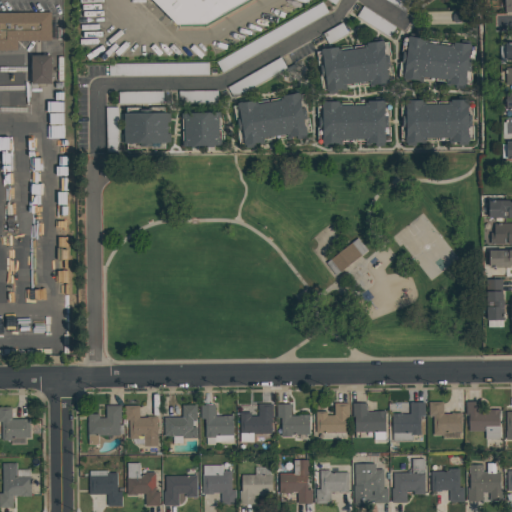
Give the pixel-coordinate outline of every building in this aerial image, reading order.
[(153,0),(179,24),(207,26),(250,0),(153,0)] [(387,0),(406,0),(411,3),(405,11),(387,0)] [(321,2),(328,13),(222,73),(216,62),(321,2)] [(357,17),(363,7),(395,27),(388,37),(357,17)] [(430,11),(468,11),(468,22),(430,22),(430,11)] [(51,13),(0,12),(0,50),(17,51),(17,41),(51,41),(51,13)] [(341,24),(347,34),(328,44),(323,34),(341,24)] [(408,38),(427,41),(426,44),(450,47),(450,44),(469,47),(467,61),(471,62),(470,73),(466,73),(464,88),(445,85),(445,81),(423,78),(422,82),(403,80),(405,63),(402,63),(403,52),(406,53),(408,38)] [(363,45),(382,42),(385,57),(388,57),(389,68),(386,69),(389,84),(370,87),(369,82),(343,86),(344,91),(327,93),(324,76),(321,77),(320,68),(323,67),(320,52),(339,49),(340,53),(364,49),(363,45)] [(52,84),(52,56),(32,55),(31,83),(52,84)] [(285,68),(234,98),(228,87),(279,58),(285,68)] [(109,65),(208,63),(208,75),(109,77),(109,65)] [(180,91),(217,91),(217,100),(180,101),(180,91)] [(118,92),(162,92),(162,103),(118,104),(118,92)] [(281,97),(299,94),(301,110),(304,109),(306,120),(302,121),(305,138),(287,141),(287,136),(263,140),(264,145),(244,148),(241,130),(239,130),(237,121),(240,121),(238,105),(256,102),(257,105),(282,101),(281,97)] [(322,103),(339,103),(339,107),(366,106),(366,103),(383,103),(384,146),(366,146),(366,141),(338,141),(338,145),(322,145),(322,103)] [(405,104),(422,103),(422,107),(450,107),(450,103),(465,103),(466,117),(470,117),(470,127),(467,128),(467,143),(450,144),(450,140),(421,140),(421,144),(405,144),(405,127),(402,128),(402,117),(405,117),(405,104)] [(105,108),(116,108),(117,151),(106,151),(105,108)] [(180,113),(219,111),(219,117),(217,117),(218,141),(220,141),(220,146),(182,148),(181,141),(184,141),(183,120),(181,120),(180,113)] [(124,112),(167,112),(167,143),(124,144),(124,112)] [(511,218),(488,218),(488,200),(509,200),(509,201),(511,201),(511,218)] [(493,224),(511,223),(511,243),(507,244),(507,238),(503,238),(504,244),(489,244),(489,233),(493,233),(493,224)] [(329,264),(360,238),(371,252),(340,277),(329,264)] [(511,250),(511,267),(489,267),(488,250),(511,250)] [(485,280),(501,280),(501,298),(503,298),(503,319),(486,319),(485,280)] [(427,402),(442,402),(442,414),(460,414),(461,433),(445,433),(445,436),(432,436),(432,417),(428,417),(427,402)] [(466,402),(481,402),(481,411),(498,411),(499,439),(484,439),(484,432),(468,432),(468,416),(466,416),(466,402)] [(315,433),(315,412),(326,412),(326,416),(333,416),(333,404),(348,403),(348,417),(346,417),(346,433),(315,433)] [(351,404),(366,403),(366,412),(374,412),(374,411),(384,411),(384,432),(354,433),(354,417),(351,417),(351,404)] [(409,403),(423,403),(423,417),(420,417),(420,436),(410,436),(410,433),(391,433),(391,414),(400,414),(400,415),(409,415),(409,403)] [(257,404),(271,404),(272,419),(270,419),(270,434),(239,434),(239,413),(250,413),(250,416),(257,416),(257,404)] [(181,406),(196,405),(196,420),(191,420),(192,428),(196,428),(196,438),(181,439),(181,437),(163,437),(163,418),(181,418),(181,406)] [(200,406),(214,405),(215,417),(232,417),(232,436),(214,436),(214,438),(204,438),(204,419),(200,419),(200,406)] [(276,405),(290,405),(290,417),(298,416),(298,415),(308,415),(308,435),(290,435),(290,437),(280,437),(280,418),(276,418),(276,405)] [(105,406),(120,406),(120,420),(118,420),(118,435),(87,436),(87,414),(97,414),(98,419),(106,419),(105,406)] [(124,406),(138,406),(139,418),(146,418),(146,417),(156,417),(157,447),(144,447),(143,437),(139,437),(139,439),(128,440),(128,421),(124,421),(124,406)] [(0,407),(11,407),(11,419),(29,419),(29,438),(11,438),(11,441),(1,441),(0,422),(0,407)] [(393,473),(412,473),(411,459),(423,459),(423,495),(413,495),(413,491),(405,492),(406,503),(391,503),(391,489),(393,489),(393,473)] [(293,460),(306,460),(306,491),(310,491),(310,504),(296,504),(296,492),(287,492),(288,493),(278,494),(278,475),(293,475),(293,460)] [(1,463),(15,463),(16,477),(29,477),(30,497),(21,497),(21,495),(12,496),(12,507),(0,507),(0,493),(2,493),(1,463)] [(126,463),(139,463),(139,476),(144,476),(144,473),(154,473),(154,492),(159,492),(159,506),(144,506),(144,494),(126,495),(126,463)] [(374,470),(382,470),(383,489),(387,489),(387,503),(371,503),(371,507),(354,507),(353,464),(374,464),(374,470)] [(202,466),(221,466),(221,471),(230,471),(230,491),(234,491),(234,506),(220,506),(220,494),(212,494),(212,495),(203,495),(202,466)] [(468,466),(482,466),(482,472),(499,472),(499,491),(501,491),(501,501),(488,501),(488,493),(481,493),(481,501),(467,501),(466,488),(468,488),(468,466)] [(254,467),(271,467),(271,496),(262,497),(262,505),(238,505),(238,491),(241,491),(241,475),(254,475),(254,467)] [(448,469),(458,469),(458,488),(463,488),(463,502),(449,502),(449,490),(440,490),(440,491),(430,492),(430,472),(448,471),(448,469)] [(318,471),(329,470),(329,473),(348,472),(348,493),(338,493),(338,491),(329,491),(329,504),(315,504),(314,490),(319,490),(318,471)] [(106,474),(116,474),(117,493),(121,493),(121,507),(106,507),(106,495),(88,495),(88,477),(106,476),(106,474)] [(164,477),(195,476),(196,498),(186,498),(186,494),(178,494),(178,507),(163,507),(163,492),(165,492),(164,477)]
